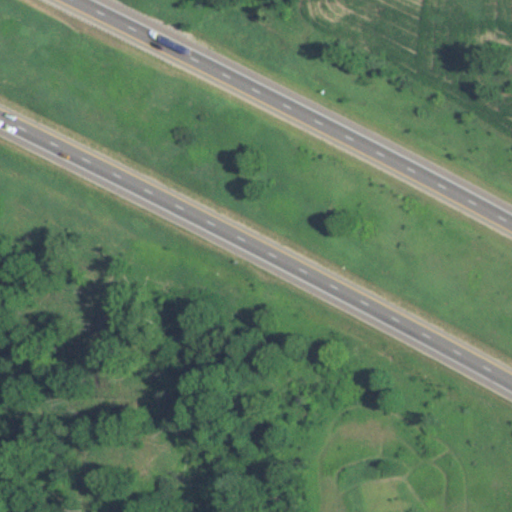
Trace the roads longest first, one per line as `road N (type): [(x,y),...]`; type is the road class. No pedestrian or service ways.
road 1 (motorway): [(0,119),(511,381)]
road 2 (motorway): [(511,218),(76,0)]
